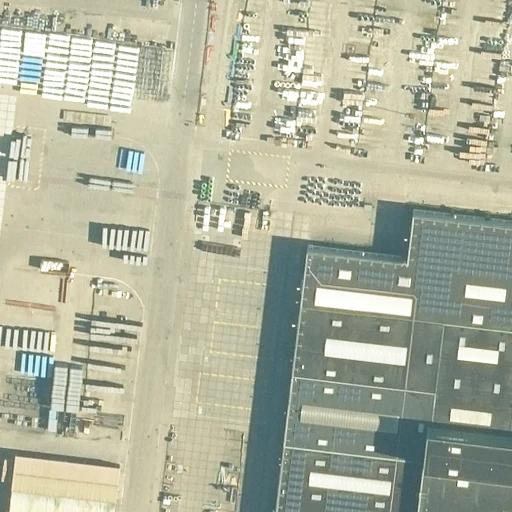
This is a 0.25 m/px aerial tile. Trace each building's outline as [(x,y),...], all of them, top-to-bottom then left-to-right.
[(344,52),(372,50),(370,23),(351,24),(352,34),(343,34),(344,52)] [(461,86),(484,88),(485,71),(462,69),(461,86)] [(367,98),(368,82),(341,81),(340,97),(367,98)] [(334,141),(362,142),(363,129),(335,128),(334,141)] [(511,511),(511,223),(413,212),(407,260),(308,248),(302,303),(300,302),(275,511),(511,511)] [(112,370),(61,362),(54,407),(105,415),(112,370)] [(113,511),(119,466),(15,454),(7,511),(113,511)]
